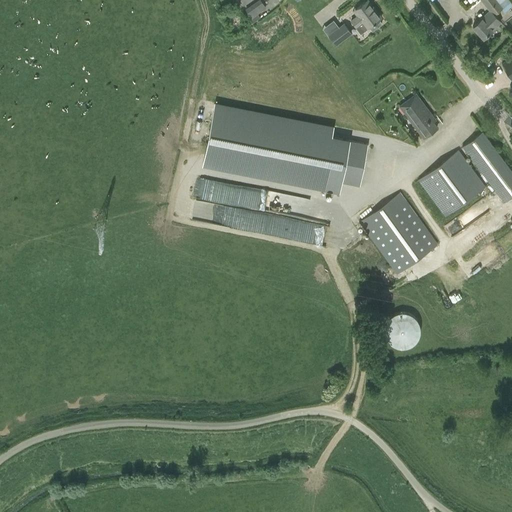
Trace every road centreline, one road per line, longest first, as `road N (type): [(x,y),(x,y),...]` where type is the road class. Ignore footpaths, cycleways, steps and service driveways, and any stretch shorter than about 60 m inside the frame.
road 1 (unclassified): [(0,458),(42,437),(103,423),(206,427),(324,411),(367,431),(446,511)]
road 2 (unclassified): [(511,122),(407,0)]
